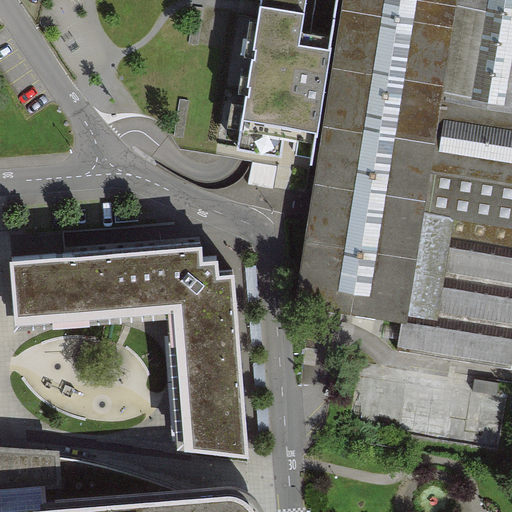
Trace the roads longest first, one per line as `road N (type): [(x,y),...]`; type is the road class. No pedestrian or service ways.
road 1 (residential): [(293,511),(280,309),(249,223),(114,172)]
road 2 (residential): [(114,172),(1,0)]
